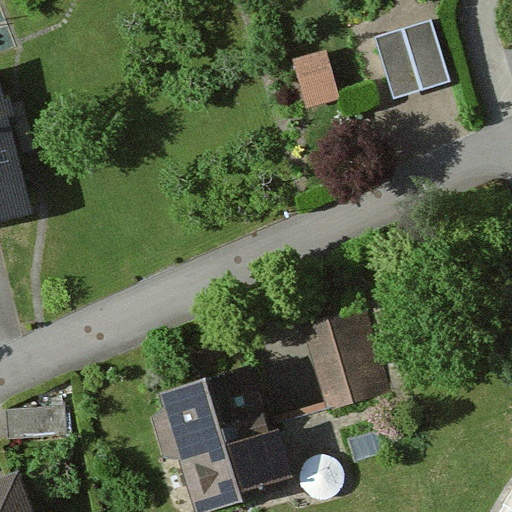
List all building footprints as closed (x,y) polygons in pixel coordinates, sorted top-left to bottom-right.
[(422,27),(369,46),(389,100),(441,81),(422,27)] [(0,221),(16,217),(0,158),(0,221)] [(366,317),(313,332),(336,411),(389,395),(366,317)] [(231,511),(286,497),(254,375),(161,400),(190,511),(231,511)] [(0,511),(20,511),(12,484),(0,487),(0,511)]
